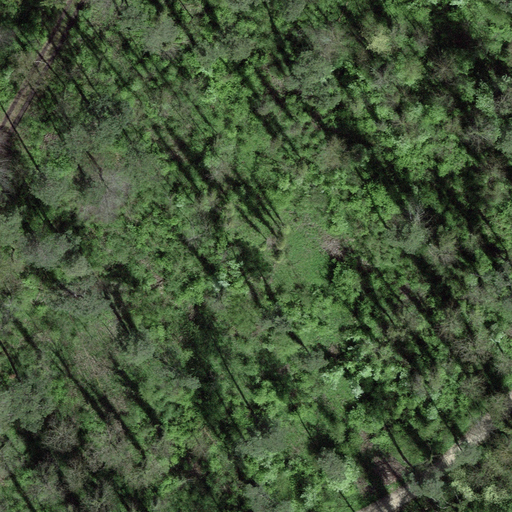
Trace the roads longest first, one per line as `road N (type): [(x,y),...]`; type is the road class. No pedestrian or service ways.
road 1 (track): [(395,511),(511,416)]
road 2 (track): [(0,128),(68,0)]
